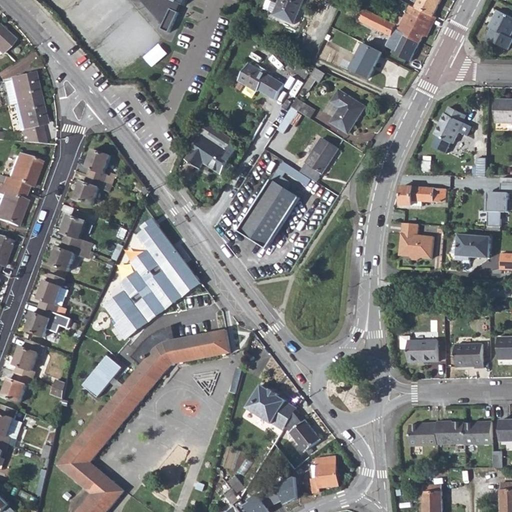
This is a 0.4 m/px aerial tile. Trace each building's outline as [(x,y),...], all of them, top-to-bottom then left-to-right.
[(146,0),(144,3),(165,27),(163,31),(172,35),(185,7),(188,0),(146,0)] [(280,0),(273,17),(293,26),(304,0),(280,0)] [(420,0),(416,9),(434,18),(443,0),(420,0)] [(398,28),(396,31),(421,44),(425,36),(434,18),(416,9),(416,10),(411,8),(405,20),(402,19),(398,28)] [(398,28),(367,11),(361,23),(391,38),(386,48),(394,52),(393,53),(412,63),(421,44),(396,31),(398,28)] [(484,35),(482,39),(507,50),(511,40),(511,39),(509,38),(511,32),(511,18),(496,11),(488,27),(490,29),(486,36),(484,35)] [(434,18),(425,36),(429,38),(438,20),(434,18)] [(0,31),(0,54),(11,42),(0,31)] [(382,53),(364,44),(351,70),(369,79),(382,53)] [(202,91),(216,51),(205,47),(190,87),(202,91)] [(250,66),(239,83),(257,94),(259,91),(276,102),(285,87),(250,66)] [(300,67),(296,73),(307,80),(311,75),(300,67)] [(318,67),(313,76),(322,81),(327,72),(318,67)] [(8,79),(9,81),(14,104),(38,98),(32,74),(8,79)] [(9,81),(2,83),(7,105),(14,104),(9,81)] [(343,108),(333,122),(349,133),(357,121),(359,122),(368,108),(342,90),(334,102),(343,108)] [(312,117),(317,109),(299,97),(279,128),(286,132),(301,109),(312,117)] [(38,98),(14,104),(19,128),(18,130),(19,138),(41,139),(38,124),(43,123),(38,98)] [(511,100),(495,100),(495,123),(511,123),(511,100)] [(447,113),(437,135),(439,136),(453,143),(456,144),(465,123),(465,122),(468,114),(451,106),(448,113),(447,113)] [(190,154),(186,161),(194,167),(198,160),(204,164),(221,175),(234,156),(238,150),(233,146),(231,139),(208,124),(201,136),(193,148),(190,154)] [(328,131),(323,139),(307,164),(301,172),(317,183),(339,149),(344,141),(328,131)] [(192,147),(193,148),(201,136),(197,133),(191,143),(193,145),(192,147)] [(448,153),(453,143),(439,136),(434,146),(448,153)] [(90,168),(87,175),(104,182),(107,174),(105,173),(111,156),(93,149),(86,166),(90,168)] [(3,177),(1,184),(25,193),(28,186),(31,187),(40,162),(17,153),(7,178),(3,177)] [(5,169),(10,171),(14,158),(10,157),(5,169)] [(198,160),(194,167),(199,171),(204,164),(198,160)] [(478,160),(477,175),(486,176),(486,160),(478,160)] [(432,161),(423,161),(423,172),(432,172),(432,161)] [(104,182),(87,175),(84,183),(81,182),(75,199),(93,206),(99,188),(102,189),(104,182)] [(490,192),(489,225),(503,226),(503,212),(511,211),(511,210),(511,199),(511,200),(511,193),(511,177),(503,177),(502,192),(490,192)] [(272,180),(239,231),(268,250),(301,199),(272,180)] [(0,220),(17,226),(26,202),(22,200),(25,193),(1,184),(0,183),(0,220)] [(424,201),(447,202),(449,188),(436,187),(404,185),(402,205),(415,206),(415,201),(424,201)] [(65,233),(63,241),(89,251),(92,243),(80,239),(86,222),(69,215),(62,232),(65,233)] [(205,285),(154,219),(142,227),(145,232),(139,238),(148,250),(134,262),(139,271),(121,283),(127,292),(105,305),(129,339),(205,285)] [(421,225),(405,224),(403,256),(414,257),(423,258),(435,259),(437,237),(421,236),(421,225)] [(492,238),(460,235),(458,253),(471,254),(490,255),(492,238)] [(0,266),(2,267),(11,242),(0,237),(0,266)] [(89,251),(63,241),(60,248),(57,246),(51,264),(68,271),(74,253),(87,258),(89,251)] [(511,269),(511,251),(502,251),(501,269),(511,269)] [(41,298),(39,306),(56,313),(59,305),(56,304),(62,287),(45,281),(39,297),(41,298)] [(56,313),(39,306),(36,314),(33,312),(31,317),(26,330),(44,336),(50,319),(53,320),(56,313)] [(141,366),(58,466),(92,494),(77,511),(106,511),(124,491),(90,463),(170,368),(172,366),(231,354),(226,331),(173,342),(165,330),(148,339),(132,357),(141,366)] [(18,365),(15,373),(32,379),(35,372),(32,370),(38,352),(41,353),(44,346),(27,339),(24,346),(21,345),(14,364),(18,365)] [(511,339),(498,340),(499,363),(511,362),(511,339)] [(410,340),(400,340),(401,352),(408,352),(409,366),(439,365),(438,344),(410,345),(410,340)] [(456,370),(468,370),(468,367),(475,367),(475,370),(475,371),(484,371),(482,346),(455,347),(456,370)] [(110,355),(85,384),(100,397),(124,367),(110,355)] [(32,379),(15,373),(13,380),(9,379),(2,397),(19,404),(26,385),(30,386),(32,379)] [(57,380),(55,387),(65,391),(67,384),(57,380)] [(55,387),(52,394),(64,398),(65,391),(55,387)] [(273,425),(284,433),(287,427),(297,412),(298,411),(287,404),(287,403),(279,398),(279,397),(271,392),(270,392),(262,387),(247,410),(272,426),(273,425)] [(0,440),(8,444),(13,446),(21,423),(14,420),(17,411),(2,405),(0,409),(0,440)] [(297,412),(287,427),(292,433),(291,434),(305,455),(321,444),(306,423),(305,424),(297,412)] [(511,421),(500,422),(501,442),(511,442),(511,421)] [(439,446),(467,445),(466,427),(466,426),(447,426),(447,425),(438,426),(438,427),(439,446)] [(494,445),(493,425),(485,425),(485,426),(466,427),(467,445),(467,446),(494,445)] [(439,446),(438,427),(430,427),(430,428),(411,429),(412,448),(439,447),(439,446)] [(8,444),(0,440),(0,456),(2,451),(5,452),(8,444)] [(46,444),(43,457),(50,459),(53,446),(46,444)] [(503,453),(494,453),(495,469),(504,469),(503,453)] [(320,480),(313,481),(314,495),(321,494),(321,490),(339,488),(336,458),(318,461),(320,480)] [(236,479),(229,485),(237,496),(244,491),(236,479)] [(511,511),(511,483),(501,484),(502,511),(511,511)] [(443,511),(443,486),(424,486),(424,511),(443,511)] [(239,503),(231,492),(224,497),(231,508),(239,503)]
